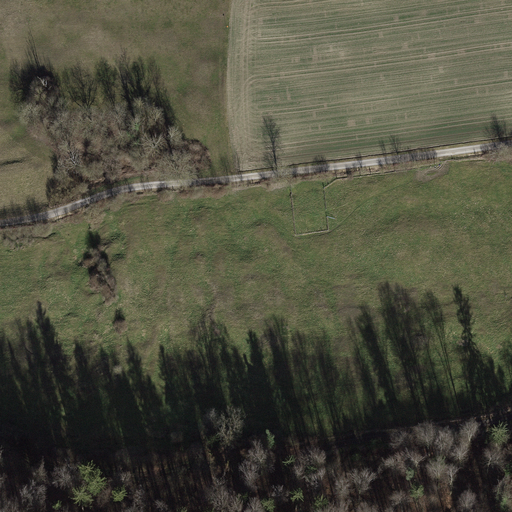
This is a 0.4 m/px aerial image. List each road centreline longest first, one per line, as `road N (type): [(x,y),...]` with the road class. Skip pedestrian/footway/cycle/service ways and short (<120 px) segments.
road 1 (track): [(511,416),(322,448),(115,461),(70,458),(0,435)]
road 2 (track): [(0,220),(133,189),(511,142)]
